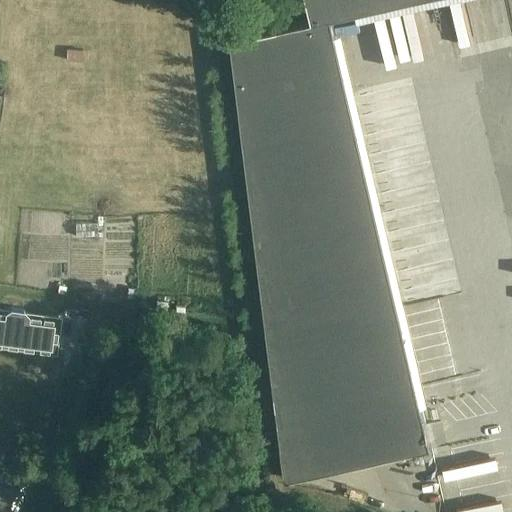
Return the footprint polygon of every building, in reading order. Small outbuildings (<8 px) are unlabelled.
[(308,0),(313,19),(331,15),(395,0),(308,0)] [(431,445),(331,15),(313,19),(231,38),(286,478),(431,445)] [(0,342),(55,349),(58,315),(26,311),(22,307),(11,306),(6,309),(0,308),(0,342)] [(447,336),(416,343),(422,369),(453,362),(447,336)] [(0,511),(13,511),(27,477),(3,467),(0,467),(0,511)]
